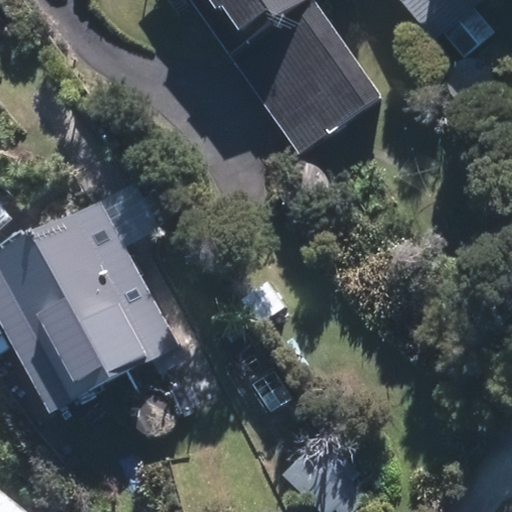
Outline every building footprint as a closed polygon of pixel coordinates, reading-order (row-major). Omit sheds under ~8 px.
[(236,55),(308,157),(395,97),(326,0),(203,0),(240,52),(236,55)] [(450,44),(481,16),(487,10),(491,15),(507,0),(401,0),(444,48),(450,44)] [(481,16),(450,44),(469,65),(500,36),(481,16)] [(148,284),(105,208),(0,268),(0,320),(60,426),(164,367),(125,297),(148,284)] [(368,489),(321,437),(295,460),(342,511),(368,489)] [(20,511),(0,496),(0,511),(20,511)]
